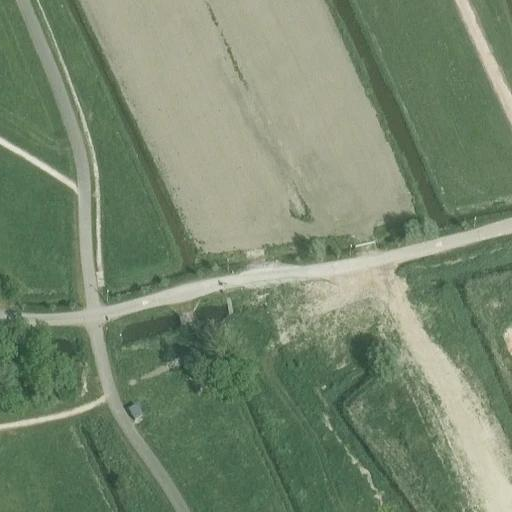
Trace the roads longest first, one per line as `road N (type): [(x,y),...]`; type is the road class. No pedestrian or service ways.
road 1 (unclassified): [(0,320),(94,317),(200,290),(362,265),(511,226)]
road 2 (track): [(461,0),(511,111)]
